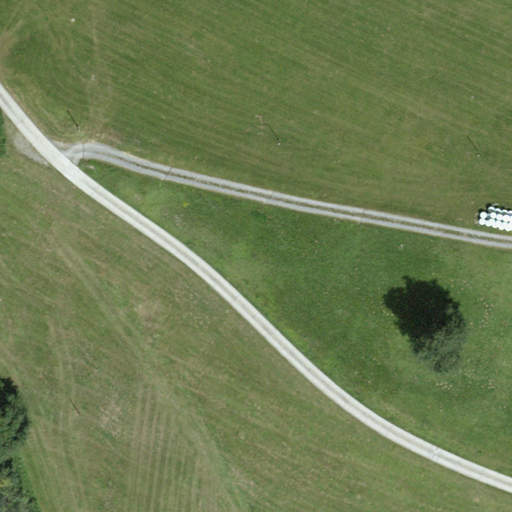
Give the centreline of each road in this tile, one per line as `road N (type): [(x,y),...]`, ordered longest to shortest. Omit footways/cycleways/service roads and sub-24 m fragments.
road 1 (unclassified): [(0,91),(57,167),(200,271),(352,412),(472,482),(511,496)]
road 2 (track): [(511,247),(292,204),(99,149),(57,167)]
